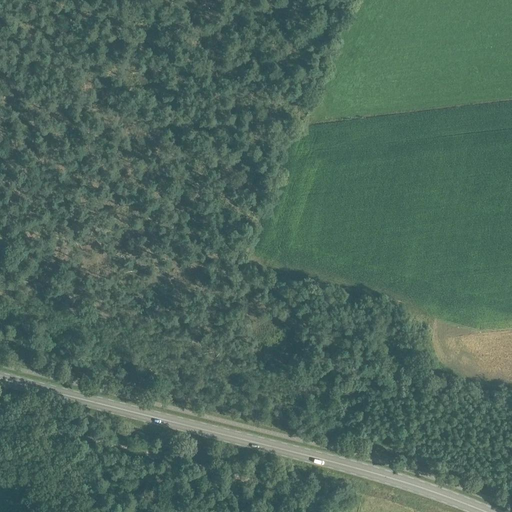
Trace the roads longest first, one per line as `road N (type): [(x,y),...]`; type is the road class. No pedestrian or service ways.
road 1 (primary): [(485,511),(368,471),(0,377)]
road 2 (track): [(0,412),(207,465),(281,490),(313,511)]
